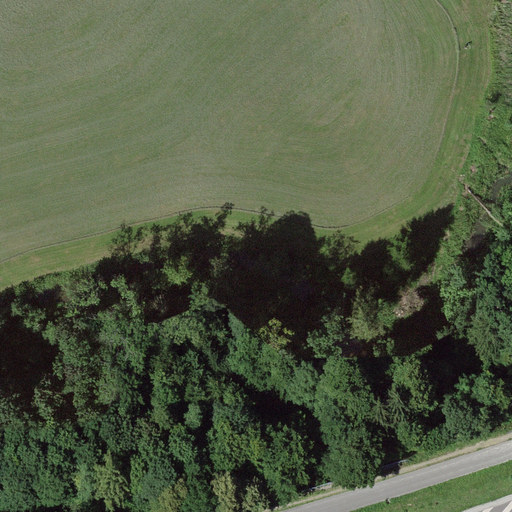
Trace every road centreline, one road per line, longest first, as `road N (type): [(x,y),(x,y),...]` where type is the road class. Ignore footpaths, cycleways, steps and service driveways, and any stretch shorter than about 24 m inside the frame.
road 1 (unknown): [(511,435),(251,511)]
road 2 (unclassified): [(314,511),(511,448)]
